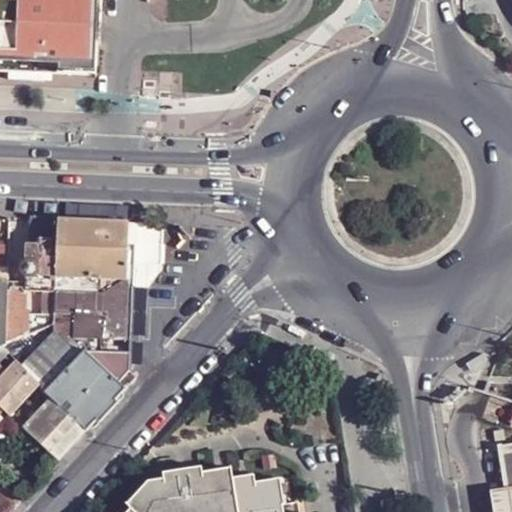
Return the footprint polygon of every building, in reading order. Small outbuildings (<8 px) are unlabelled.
[(0,0),(0,70),(95,74),(96,44),(98,44),(98,0),(0,0)] [(60,219),(32,218),(32,233),(50,234),(59,234),(59,240),(57,274),(57,289),(68,290),(99,292),(100,276),(125,277),(126,277),(126,274),(128,230),(129,222),(94,221),(60,219)] [(57,274),(59,240),(51,239),(42,239),(39,241),(39,245),(28,244),(27,260),(20,263),(21,270),(26,273),(36,273),(57,274)] [(57,289),(57,274),(36,273),(35,291),(57,290),(57,289)] [(54,323),(56,324),(67,335),(74,341),(72,343),(82,353),(85,351),(103,368),(107,364),(100,351),(102,338),(110,338),(122,327),(122,280),(103,292),(99,292),(68,290),(57,289),(57,290),(56,312),(56,315),(24,313),(25,292),(7,291),(5,343),(54,323)] [(74,341),(67,335),(52,352),(63,361),(68,355),(75,361),(82,353),(72,343),(74,341)] [(63,361),(52,352),(43,343),(21,366),(47,391),(66,371),(60,365),(63,361)] [(0,410),(3,413),(7,416),(37,382),(16,362),(0,346),(0,345),(0,410)] [(47,391),(54,398),(88,430),(126,389),(103,368),(85,351),(82,353),(75,361),(68,355),(63,361),(60,365),(66,371),(47,391)] [(58,462),(88,430),(54,398),(24,431),(58,462)] [(511,451),(498,454),(505,499),(511,497),(511,451)] [(163,477),(165,482),(204,476),(203,470),(163,477)] [(301,511),(300,506),(288,507),(280,508),(277,483),(257,487),(236,490),(234,482),(232,471),(204,476),(165,482),(150,484),(153,494),(146,501),(141,495),(124,511),(301,511)] [(256,478),(234,482),(236,490),(257,487),(256,478)] [(284,482),(277,483),(280,508),(288,507),(284,482)] [(150,484),(141,495),(146,501),(153,494),(150,484)] [(0,498),(13,511),(21,501),(5,485),(0,490),(0,498)] [(511,511),(511,497),(505,499),(493,502),(494,511),(511,511)]
